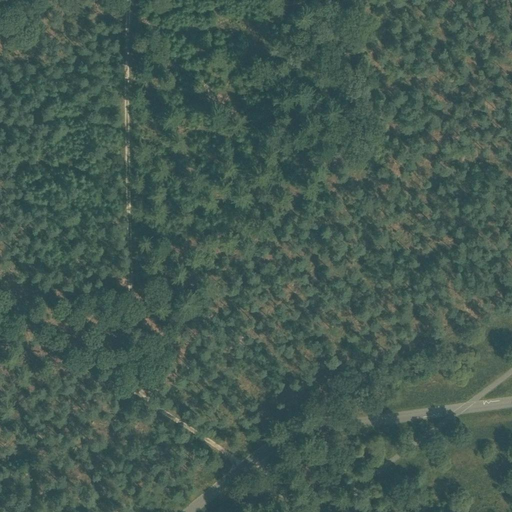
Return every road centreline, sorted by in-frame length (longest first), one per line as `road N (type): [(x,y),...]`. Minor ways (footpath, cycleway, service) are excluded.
road 1 (track): [(137,392),(132,0)]
road 2 (unclassified): [(189,511),(265,451),(312,427),(511,401)]
road 3 (track): [(0,289),(45,349),(137,392),(239,473)]
